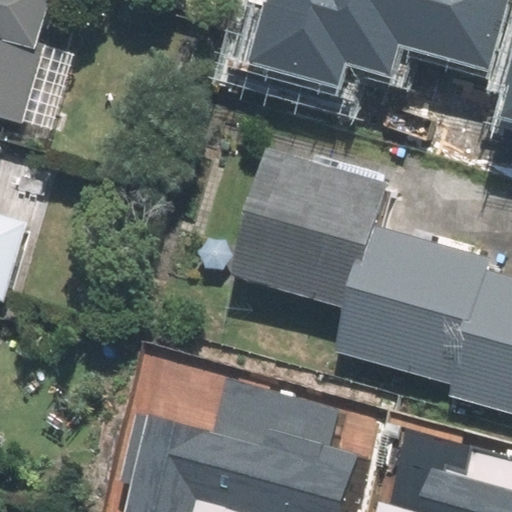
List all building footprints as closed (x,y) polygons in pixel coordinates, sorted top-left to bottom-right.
[(0,0),(0,113),(31,123),(32,120),(66,130),(89,54),(55,44),(67,0),(0,0)] [(270,0),(250,69),(333,93),(342,61),(401,79),(409,49),(484,71),(504,0),(270,0)] [(511,73),(499,120),(511,123),(511,73)] [(46,221),(0,206),(0,166),(8,141),(0,138),(0,295),(20,302),(46,221)] [(230,282),(344,309),(363,228),(378,231),(390,183),(261,152),(230,282)] [(334,352),(448,379),(475,273),(486,276),(490,258),(378,231),(363,228),(344,309),(334,352)] [(511,282),(486,276),(475,273),(448,379),(443,397),(511,412),(511,282)] [(121,511),(191,511),(196,489),(255,501),(252,511),(335,511),(357,408),(228,382),(218,429),(142,413),(121,511)] [(423,511),(511,511),(511,494),(432,476),(423,511)]
